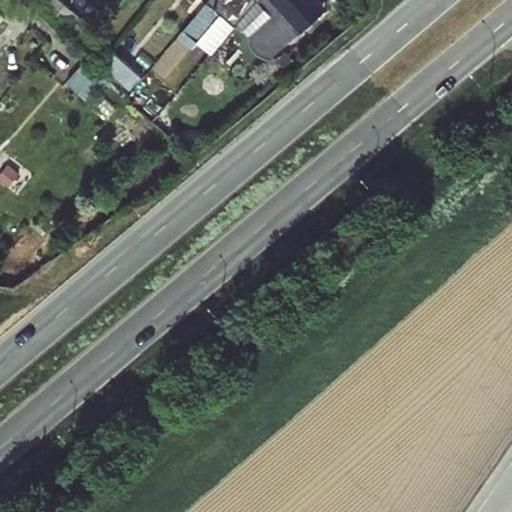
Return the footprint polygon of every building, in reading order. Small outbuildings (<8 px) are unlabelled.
[(209,0),(186,28),(200,40),(222,14),(217,10),(225,1),(230,5),(234,0),(209,0)] [(317,0),(273,0),(295,25),(320,3),(317,0)] [(257,52),(271,67),(288,50),(274,35),(257,52)] [(142,79),(113,53),(102,67),(131,92),(142,79)] [(104,82),(82,64),(66,85),(87,103),(104,82)] [(22,172),(5,158),(0,164),(0,173),(4,177),(1,181),(9,187),(22,172)] [(0,238),(14,250),(21,240),(4,227),(3,229),(0,226),(0,238)]
